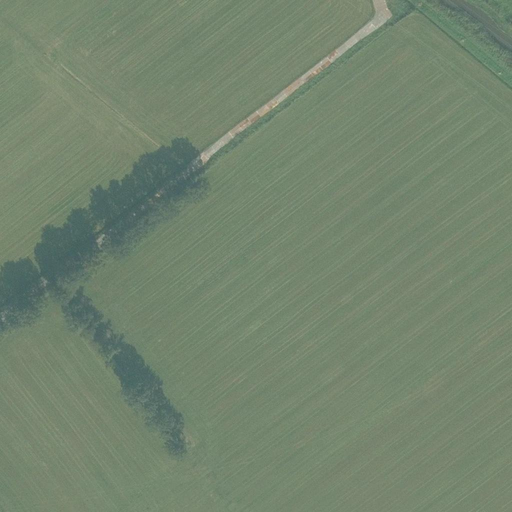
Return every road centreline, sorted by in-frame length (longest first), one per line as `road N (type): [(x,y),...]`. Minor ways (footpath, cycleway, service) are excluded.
road 1 (track): [(186,172),(0,316)]
road 2 (track): [(412,0),(511,84)]
